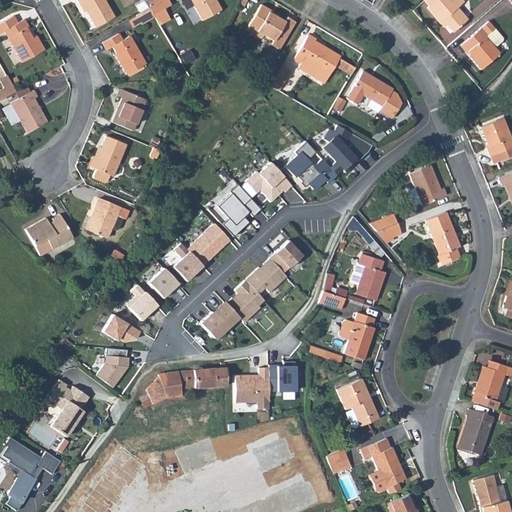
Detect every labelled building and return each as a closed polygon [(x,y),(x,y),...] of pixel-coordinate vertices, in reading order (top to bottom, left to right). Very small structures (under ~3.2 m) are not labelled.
[(71,0),(72,1),(73,0),(77,0),(93,28),(112,17),(102,0),(71,0)] [(150,0),(148,1),(146,3),(149,8),(152,14),(174,1),(173,0),(150,0)] [(189,0),(201,20),(220,10),(214,0),(189,0)] [(422,0),(428,7),(426,8),(439,22),(441,20),(445,25),(452,32),(465,20),(455,8),(462,2),(459,0),(422,0)] [(260,5),(246,26),(262,35),(272,41),(269,45),(278,50),(294,23),(286,17),(283,21),(267,12),(267,9),(260,5)] [(149,8),(135,15),(139,22),(140,23),(153,16),(152,14),(149,8)] [(24,27),(26,27),(22,19),(15,23),(10,14),(0,20),(0,30),(2,30),(20,63),(42,50),(35,37),(32,38),(30,39),(24,27)] [(135,15),(127,20),(131,26),(139,22),(135,15)] [(487,21),(460,44),(468,53),(466,54),(480,70),(498,54),(494,48),(501,41),(501,38),(487,21)] [(262,35),(246,26),(244,30),(259,39),(262,35)] [(32,38),(26,27),(24,27),(30,39),(32,38)] [(117,34),(100,43),(104,50),(110,47),(115,56),(114,57),(124,75),(143,64),(128,36),(121,40),(117,34)] [(291,60),(298,65),(296,68),(322,84),(333,65),(340,68),(344,62),(337,58),(338,56),(312,41),(314,39),(307,35),(291,60)] [(344,62),(340,68),(350,75),(354,68),(344,62)] [(271,87),(277,91),(289,71),(280,66),(268,86),(271,87)] [(351,89),(345,99),(355,105),(361,95),(380,107),(378,111),(391,119),(400,104),(395,94),(390,91),(391,90),(361,72),(350,88),(351,89)] [(5,75),(0,77),(0,84),(2,88),(0,89),(0,98),(14,91),(5,75)] [(31,90),(8,103),(25,133),(45,121),(32,98),(35,97),(31,90)] [(121,98),(111,122),(131,131),(140,111),(144,100),(120,90),(117,96),(121,98)] [(338,96),(334,107),(340,110),(344,99),(338,96)] [(511,144),(500,118),(478,127),(487,148),(485,148),(491,163),(511,154),(511,144)] [(326,129),(320,139),(326,142),(320,147),(333,162),(330,165),(337,172),(340,169),(343,173),(352,165),(348,161),(352,158),(355,161),(366,152),(369,145),(335,125),(331,131),(326,129)] [(95,159),(93,158),(91,157),(88,167),(97,171),(94,178),(107,183),(110,176),(113,178),(126,146),(104,137),(99,148),(95,159)] [(312,152),(302,141),(291,151),(294,155),(282,166),(292,177),(293,175),(299,181),(297,182),(302,187),(306,183),(312,190),(323,179),(326,183),(334,175),(319,159),(311,166),(304,159),(312,152)] [(254,171),(243,182),(254,193),(258,190),(269,202),(277,195),(277,192),(280,189),(283,192),(290,186),(268,162),(256,174),(254,171)] [(429,165),(408,173),(420,205),(444,195),(442,189),(438,190),(429,165)] [(511,171),(497,178),(500,185),(504,183),(511,202),(511,171)] [(235,184),(227,191),(229,193),(215,206),(226,219),(220,224),(232,237),(247,222),(242,217),(247,212),(251,217),(259,210),(235,184)] [(91,219),(86,230),(105,237),(114,215),(118,207),(97,198),(89,218),(91,219)] [(118,207),(114,215),(124,219),(127,211),(118,207)] [(443,212),(422,220),(436,255),(435,256),(439,265),(457,257),(453,248),(457,247),(443,212)] [(50,228),(47,223),(43,217),(23,229),(38,255),(71,236),(57,214),(50,218),(51,220),(54,225),(50,228)] [(391,214),(367,223),(374,231),(394,223),(391,214)] [(394,223),(374,231),(382,240),(389,237),(398,234),(394,223)] [(213,224),(185,249),(201,266),(207,260),(205,259),(213,251),(215,253),(228,240),(213,224)] [(287,240),(268,258),(268,259),(282,273),(301,255),(287,240)] [(185,249),(179,243),(172,250),(180,258),(171,267),(184,281),(201,266),(185,249)] [(113,251),(110,256),(118,262),(122,256),(113,251)] [(360,254),(357,263),(363,266),(357,283),(353,294),(373,301),(383,272),(377,270),(380,260),(369,257),(360,254)] [(258,267),(244,280),(257,294),(260,291),(265,296),(285,277),(282,273),(268,259),(262,264),(264,269),(261,271),(258,267)] [(363,266),(357,263),(355,263),(349,281),(357,283),(363,266)] [(162,268),(146,282),(161,298),(170,290),(173,292),(179,286),(162,268)] [(324,273),(320,291),(328,293),(331,275),(324,273)] [(257,294),(244,280),(233,290),(237,295),(233,299),(232,298),(225,304),(236,317),(243,323),(259,308),(257,306),(263,301),(257,294)] [(500,308),(503,309),(506,310),(504,317),(511,320),(511,281),(509,280),(500,308)] [(136,285),(129,291),(134,296),(124,306),(138,322),(149,311),(151,313),(157,307),(136,285)] [(320,291),(317,301),(319,303),(339,309),(343,298),(328,293),(320,291)] [(225,304),(221,300),(198,321),(213,338),(236,317),(225,304)] [(341,321),(337,332),(338,336),(346,339),(341,353),(361,360),(372,328),(369,327),(372,318),(355,313),(352,322),(344,319),(341,321)] [(139,331),(111,315),(100,332),(115,341),(116,338),(123,342),(134,339),(139,331)] [(307,346),(306,352),(338,363),(340,357),(307,346)] [(128,357),(104,355),(103,364),(95,376),(111,388),(127,367),(128,357)] [(473,395),(471,401),(494,409),(496,401),(493,400),(502,373),(510,376),(511,371),(511,367),(488,360),(485,367),(483,367),(478,385),(475,384),(472,394),(473,395)] [(267,367),(267,391),(294,391),(294,361),(282,361),(282,366),(276,366),(276,364),(267,364),(267,367)] [(219,367),(212,368),(213,385),(225,385),(224,362),(219,362),(219,367)] [(249,375),(233,375),(233,402),(256,402),(256,408),(267,408),(267,391),(267,367),(257,367),(257,376),(249,376),(249,375)] [(143,390),(145,392),(151,405),(164,399),(180,396),(179,388),(213,385),(212,368),(191,370),(156,374),(157,376),(143,390)] [(358,378),(334,390),(344,410),(349,407),(358,426),(376,417),(358,378)] [(53,403),(64,386),(64,387),(66,385),(58,379),(45,398),(53,403)] [(72,386),(69,390),(64,387),(64,386),(53,403),(61,409),(49,426),(64,437),(82,411),(78,409),(88,397),(72,386)] [(145,392),(135,397),(141,409),(151,405),(145,392)] [(466,416),(457,447),(478,455),(490,416),(467,408),(465,416),(466,416)] [(9,437),(4,445),(7,447),(1,456),(9,461),(8,462),(22,471),(7,494),(11,497),(6,504),(17,511),(24,500),(23,499),(35,479),(30,476),(37,465),(52,474),(60,461),(45,452),(41,458),(9,437)] [(209,437),(175,450),(185,474),(218,460),(209,437)] [(285,437),(254,450),(263,472),(294,459),(285,437)] [(385,486),(388,493),(394,490),(399,488),(396,481),(404,477),(389,446),(388,446),(384,438),(366,446),(376,469),(367,474),(375,491),(385,486)] [(340,449),(324,456),(328,465),(340,459),(344,457),(340,449)] [(113,463),(135,479),(139,472),(136,470),(141,463),(122,450),(113,463)] [(340,459),(328,465),(330,470),(343,464),(340,459)] [(103,476),(122,490),(127,483),(130,485),(135,479),(113,463),(103,476)] [(469,493),(474,511),(511,511),(508,499),(505,499),(498,502),(493,486),(490,474),(471,480),(474,492),(469,493)] [(94,489),(115,504),(116,505),(121,498),(118,496),(122,490),(103,476),(94,489)] [(309,480),(235,511),(295,511),(319,502),(309,480)] [(501,484),(493,486),(498,502),(505,499),(501,484)] [(85,504),(96,511),(104,511),(108,508),(111,510),(115,504),(94,489),(84,503),(85,504)] [(385,502),(389,511),(414,511),(413,508),(414,507),(408,493),(385,502)]
